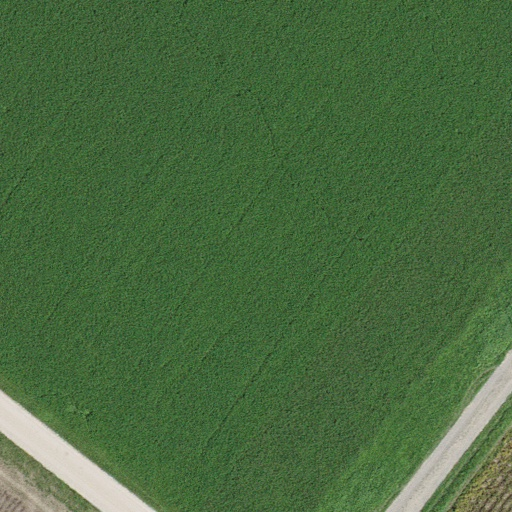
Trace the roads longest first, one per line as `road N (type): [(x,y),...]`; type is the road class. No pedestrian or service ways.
road 1 (track): [(0,399),(143,511)]
road 2 (track): [(403,511),(511,369)]
